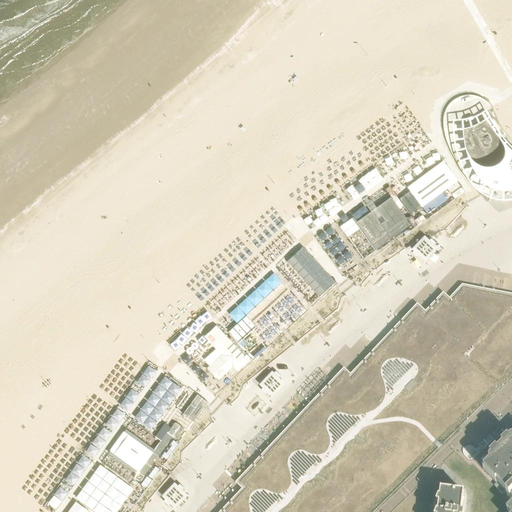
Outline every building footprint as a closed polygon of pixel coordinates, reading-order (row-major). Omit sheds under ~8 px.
[(470,125),(461,128),(462,136),(463,147),(466,157),(470,167),(475,174),(482,182),(491,187),(501,189),(511,188),(511,187),(511,150),(503,143),(495,132),(484,117),(478,121),(470,125)] [(458,180),(443,160),(407,187),(421,207),(422,206),(428,213),(447,199),(442,192),(447,188),(450,193),(460,185),(457,181),(458,180)] [(403,204),(388,184),(384,187),(391,196),(356,222),(378,251),(412,225),(414,227),(418,224),(411,215),(407,218),(399,207),(403,204)] [(413,250),(411,252),(416,257),(418,255),(424,261),(437,247),(434,244),(435,242),(430,238),(429,240),(424,235),(411,248),(413,250)] [(335,282),(303,246),(286,261),(307,285),(305,287),(316,299),(335,282)] [(374,511),(439,447),(511,376),(511,295),(463,285),(450,299),(444,293),(426,313),(418,305),(392,333),(351,376),(345,369),(236,484),(243,490),(222,511),(374,511)] [(226,341),(213,327),(200,339),(218,357),(203,370),(215,383),(225,373),(230,378),(248,361),(228,339),(226,341)] [(262,387),(260,389),(265,394),(267,392),(272,396),(285,383),(278,377),(280,375),(275,371),(273,372),(271,370),(258,384),(262,387)] [(197,394),(171,375),(152,402),(159,407),(164,400),(182,414),(197,394)] [(160,443),(130,421),(108,450),(138,472),(134,478),(139,482),(166,445),(161,441),(160,443)] [(511,511),(511,440),(503,449),(494,441),(474,461),(496,485),(497,484),(506,492),(508,494),(507,496),(510,499),(511,498),(511,499),(511,506),(507,511),(511,511)] [(169,503),(174,508),(187,495),(182,490),(184,488),(179,483),(177,485),(174,482),(160,495),(164,499),(163,501),(168,505),(169,503)] [(462,511),(465,497),(465,495),(442,492),(441,500),(440,500),(438,505),(440,506),(439,511),(462,511)] [(75,511),(80,506),(74,501),(65,511),(94,511),(85,505),(82,509),(83,509),(80,511),(75,511)]
